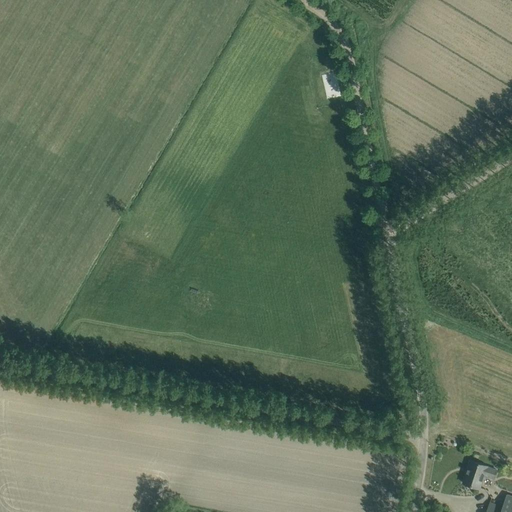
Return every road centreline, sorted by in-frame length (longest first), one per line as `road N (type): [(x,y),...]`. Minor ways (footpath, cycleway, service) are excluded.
road 1 (unclassified): [(423,436),(0,355)]
road 2 (unclassified): [(423,436),(394,246),(410,221),(511,156)]
road 3 (track): [(301,0),(341,39),(383,231),(394,246)]
